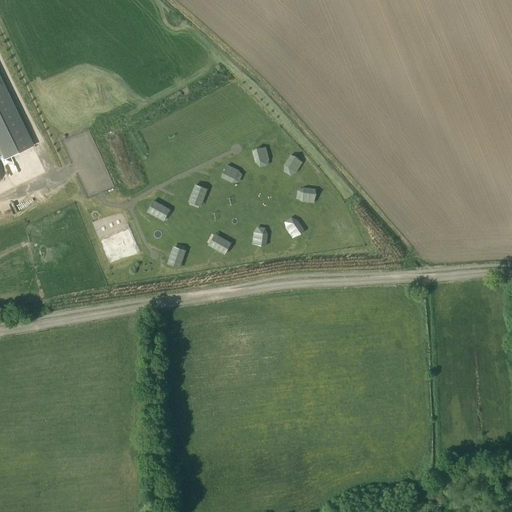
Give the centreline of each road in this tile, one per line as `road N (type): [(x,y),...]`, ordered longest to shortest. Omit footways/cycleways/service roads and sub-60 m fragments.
road 1 (track): [(511,272),(286,284),(0,330)]
road 2 (track): [(147,305),(154,511)]
